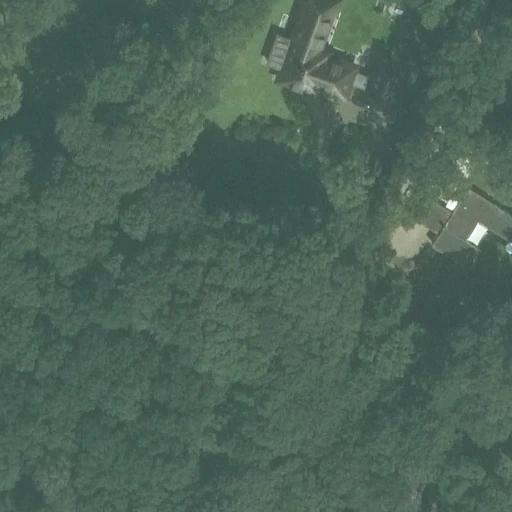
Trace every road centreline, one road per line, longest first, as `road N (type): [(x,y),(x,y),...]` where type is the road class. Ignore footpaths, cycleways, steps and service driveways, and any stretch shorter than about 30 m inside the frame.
road 1 (primary): [(420,511),(0,206)]
road 2 (unknown): [(238,380),(308,247),(325,123)]
road 3 (track): [(341,454),(293,482),(178,511)]
